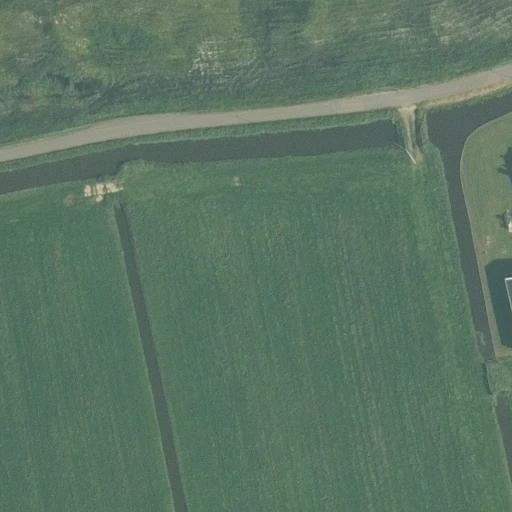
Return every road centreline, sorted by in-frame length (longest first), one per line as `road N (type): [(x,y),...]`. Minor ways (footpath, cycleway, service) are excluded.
road 1 (residential): [(0,154),(168,122),(409,94),(511,68)]
road 2 (track): [(498,511),(409,94)]
